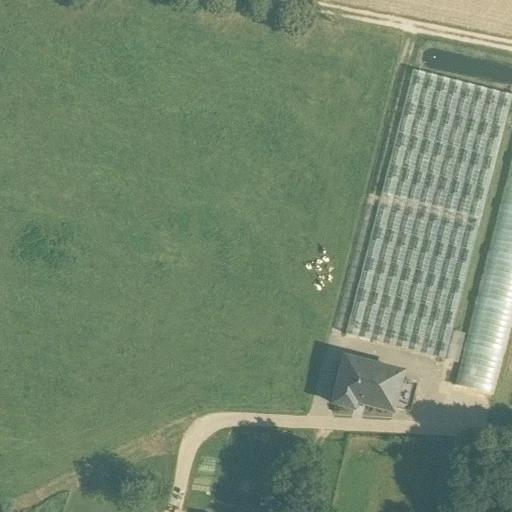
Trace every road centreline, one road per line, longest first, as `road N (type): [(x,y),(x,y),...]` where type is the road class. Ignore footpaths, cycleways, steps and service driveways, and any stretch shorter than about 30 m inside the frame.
road 1 (track): [(511,48),(272,0)]
road 2 (track): [(370,195),(413,27)]
